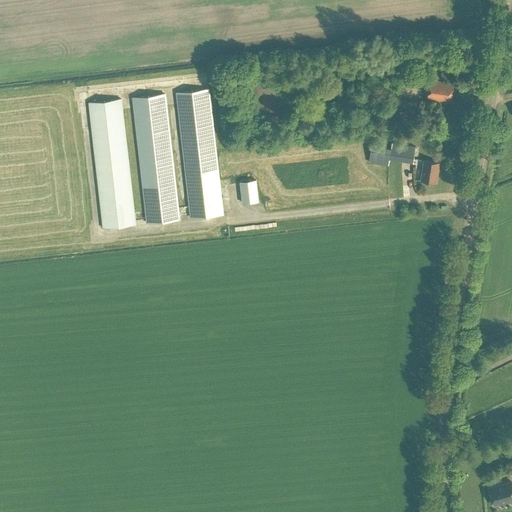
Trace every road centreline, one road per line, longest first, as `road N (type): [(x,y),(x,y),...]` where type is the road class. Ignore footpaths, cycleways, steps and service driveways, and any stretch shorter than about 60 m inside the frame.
road 1 (tertiary): [(443,511),(448,377),(506,0)]
road 2 (unknown): [(266,219),(475,197)]
